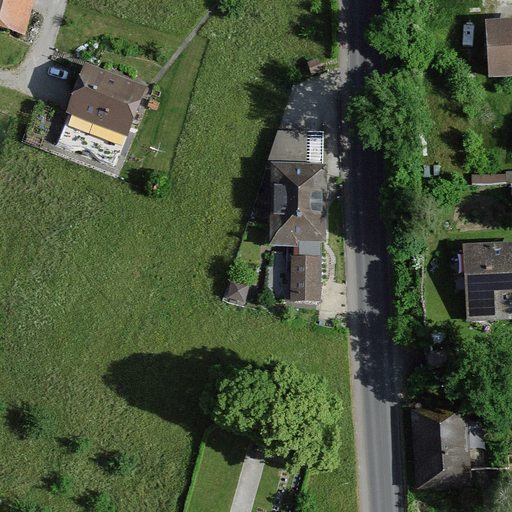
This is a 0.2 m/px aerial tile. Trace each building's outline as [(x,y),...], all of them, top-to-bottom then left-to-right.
[(0,0),(0,29),(27,37),(36,0),(0,0)] [(511,27),(489,28),(493,89),(511,88),(511,27)] [(134,137),(151,90),(88,67),(71,115),(134,137)] [(39,99),(28,136),(57,144),(68,107),(39,99)] [(328,170),(273,171),(274,248),(329,247),(328,170)] [(511,247),(468,249),(471,326),(511,323),(511,247)] [(311,296),(311,255),(284,255),(284,297),(311,296)] [(463,410),(414,416),(422,491),(471,486),(463,410)]
